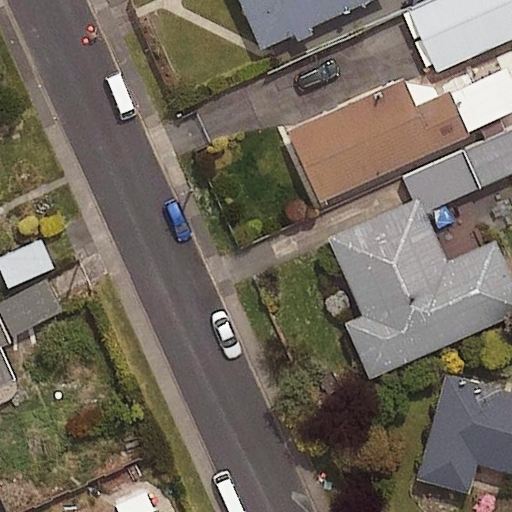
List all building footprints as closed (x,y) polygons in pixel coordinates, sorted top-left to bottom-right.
[(242,0),(260,39),(348,0),(242,0)] [(511,0),(414,0),(410,2),(437,63),(511,29),(511,0)] [(403,68),(286,119),(318,192),(435,141),(403,68)] [(419,188),(327,228),(361,307),(344,314),(368,369),(511,307),(511,270),(494,230),(446,251),(419,188)] [(51,261),(40,234),(0,251),(0,262),(7,280),(51,261)] [(63,303),(48,274),(0,297),(0,303),(12,328),(63,303)] [(0,396),(20,389),(2,340),(10,337),(0,309),(0,396)] [(511,384),(445,366),(416,470),(469,485),(478,454),(511,463),(511,384)]
